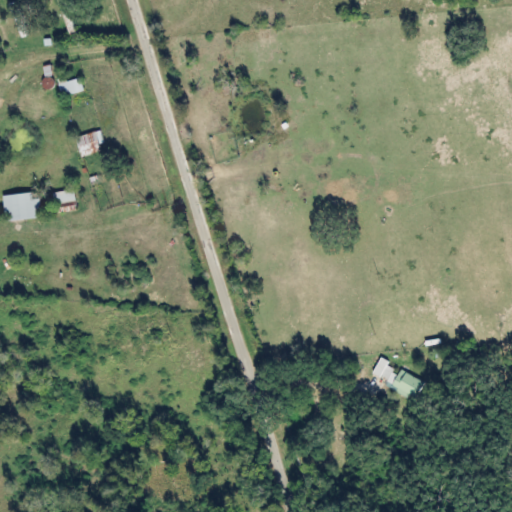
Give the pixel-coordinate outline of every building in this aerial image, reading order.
[(58,5),(65,36),(75,33),(68,3),(58,5)] [(54,82),(59,97),(80,91),(76,75),(54,82)] [(96,131),(72,138),(78,157),(102,150),(96,131)] [(50,194),(52,204),(72,200),(70,190),(50,194)] [(0,195),(0,202),(2,222),(39,217),(36,192),(0,195)] [(411,399),(420,382),(396,369),(396,370),(376,360),(368,376),(411,399)]
